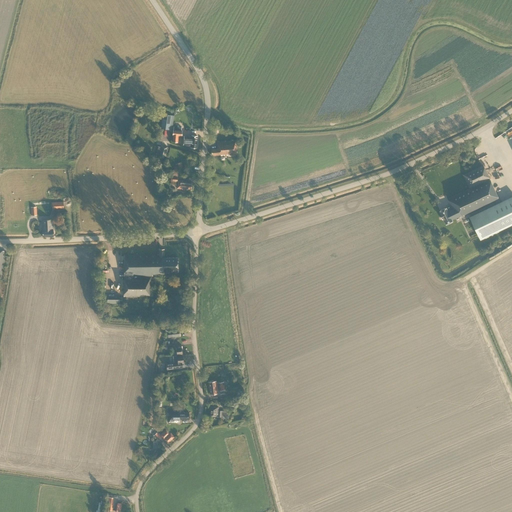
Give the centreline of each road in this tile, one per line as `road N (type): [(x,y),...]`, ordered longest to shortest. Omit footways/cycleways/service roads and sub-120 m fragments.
road 1 (unclassified): [(197,232),(371,178),(511,110)]
road 2 (tertiary): [(137,511),(149,469),(190,432),(200,411),(192,329),(197,232)]
road 3 (tertiary): [(197,232),(207,95),(151,0)]
road 4 (unclassified): [(0,241),(197,232)]
